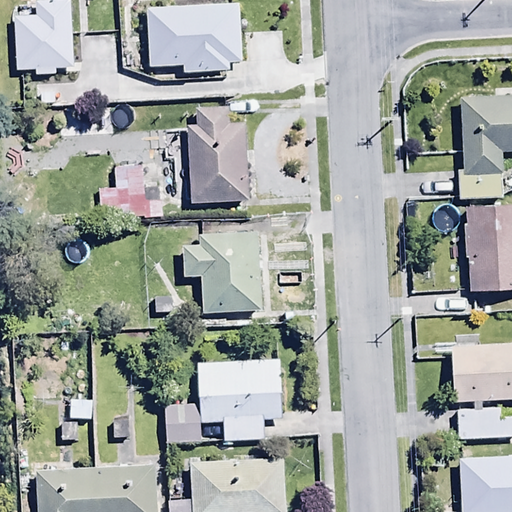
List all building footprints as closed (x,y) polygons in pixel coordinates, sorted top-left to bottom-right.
[(182,70),(183,79),(230,77),(230,70),(242,70),(240,12),(147,15),(148,71),(182,70)] [(511,101),(460,104),(464,174),(457,174),(459,207),(500,205),(498,178),(501,178),(500,158),(511,157),(511,101)] [(195,116),(196,130),(187,131),(190,209),(248,207),(244,128),(230,129),(229,115),(195,116)] [(162,188),(143,187),(143,170),(115,169),(115,193),(99,193),(98,222),(162,223),(162,188)] [(464,260),(468,260),(470,295),(511,292),(511,206),(465,209),(466,225),(462,225),(464,260)] [(256,238),(199,241),(200,252),(182,253),(183,284),(201,283),(202,319),(260,316),(256,238)] [(511,349),(451,353),(453,406),(511,403),(511,349)] [(278,366),(196,370),(198,429),(223,428),(224,445),(262,444),(262,426),(280,425),(278,366)] [(195,447),(194,408),(163,409),(164,448),(195,447)] [(455,445),(511,442),(511,421),(498,422),(498,409),(480,409),(480,414),(454,415),(455,445)] [(511,511),(511,464),(460,467),(461,511),(511,511)] [(189,469),(191,506),(169,507),(169,511),(285,511),(284,465),(189,469)] [(155,511),(154,472),(34,479),(36,511),(155,511)]
